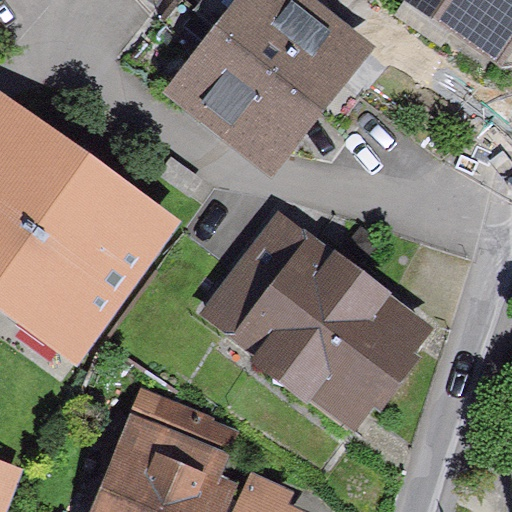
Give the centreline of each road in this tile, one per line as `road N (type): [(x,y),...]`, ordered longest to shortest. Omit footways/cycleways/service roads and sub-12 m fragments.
road 1 (residential): [(491,233),(227,173),(107,105),(92,69),(53,52),(0,72)]
road 2 (residential): [(426,511),(460,319),(491,233)]
road 3 (residential): [(511,129),(338,0)]
